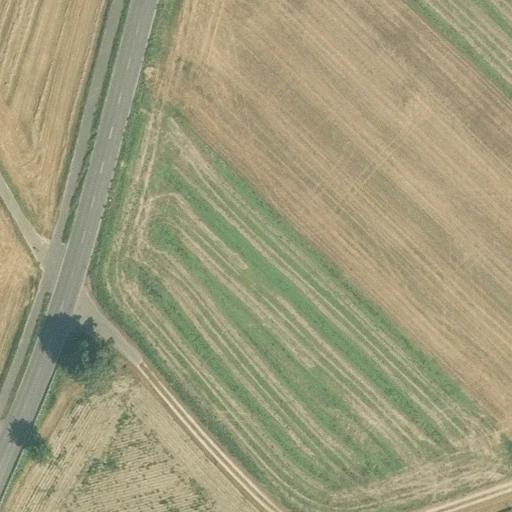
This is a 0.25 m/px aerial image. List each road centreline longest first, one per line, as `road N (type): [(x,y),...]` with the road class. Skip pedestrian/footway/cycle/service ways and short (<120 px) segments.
road 1 (tertiary): [(0,456),(68,284),(143,0)]
road 2 (track): [(273,511),(68,284)]
